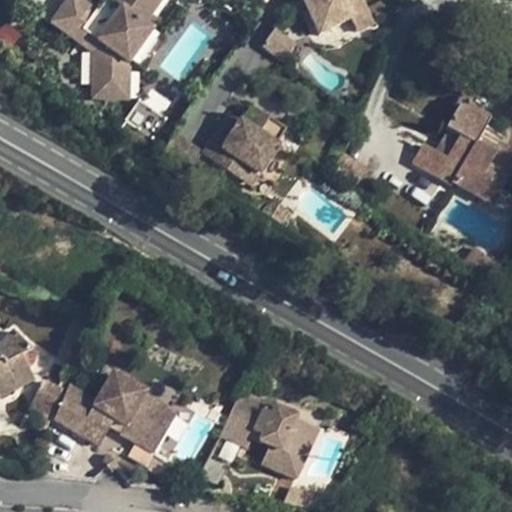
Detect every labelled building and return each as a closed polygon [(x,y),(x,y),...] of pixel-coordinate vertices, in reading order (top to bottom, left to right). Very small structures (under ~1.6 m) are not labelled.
[(95,13),(76,0),(68,0),(51,24),(75,41),(95,13)] [(110,23),(90,52),(93,54),(93,99),(118,99),(118,81),(128,81),(129,63),(151,32),(144,26),(161,0),(114,0),(112,4),(111,4),(120,11),(110,23)] [(107,0),(104,0),(95,13),(110,23),(120,11),(111,4),(112,4),(107,0)] [(313,0),(302,6),(318,38),(352,20),(356,26),(369,19),(365,11),(358,0),(313,0)] [(381,3),(365,11),(369,19),(385,10),(381,3)] [(95,13),(75,41),(90,52),(110,23),(95,13)] [(165,42),(151,32),(129,63),(142,72),(165,42)] [(276,33),(266,48),(282,59),(292,44),(276,33)] [(500,192),(511,172),(511,167),(494,157),(502,144),(483,133),(489,122),(459,105),(444,132),(446,133),(457,139),(445,160),(435,154),(422,146),(411,164),(451,187),(452,185),(486,204),(495,189),(500,192)] [(239,124),(212,165),(234,179),(242,167),(258,178),(276,149),(274,147),(284,133),(250,111),(241,126),(239,124)] [(227,117),(201,158),(212,165),(239,124),(227,117)] [(446,133),(435,154),(445,160),(457,139),(446,133)] [(201,156),(174,136),(163,153),(189,172),(196,163),(201,156)] [(511,152),(501,146),(494,157),(511,167),(511,152)] [(342,154),(330,173),(355,189),(367,171),(342,154)] [(204,171),(196,163),(189,172),(198,178),(204,171)] [(258,178),(242,167),(234,179),(251,190),(258,178)] [(268,202),(260,215),(279,227),(288,214),(268,202)] [(496,265),(474,249),(463,263),(485,279),(496,265)] [(95,403),(67,388),(54,420),(99,447),(114,422),(125,429),(120,435),(136,444),(153,455),(176,417),(143,398),(145,396),(112,376),(95,403)] [(41,382),(28,411),(41,417),(49,421),(61,392),(41,382)] [(236,400),(219,437),(247,450),(251,440),(268,448),(261,465),(294,481),(316,433),(293,423),(295,421),(273,411),(272,413),(268,411),(267,413),(236,400)] [(49,421),(41,417),(38,424),(46,429),(49,421)] [(153,455),(136,444),(127,458),(145,469),(153,455)] [(117,468),(108,456),(101,463),(110,474),(117,468)]
